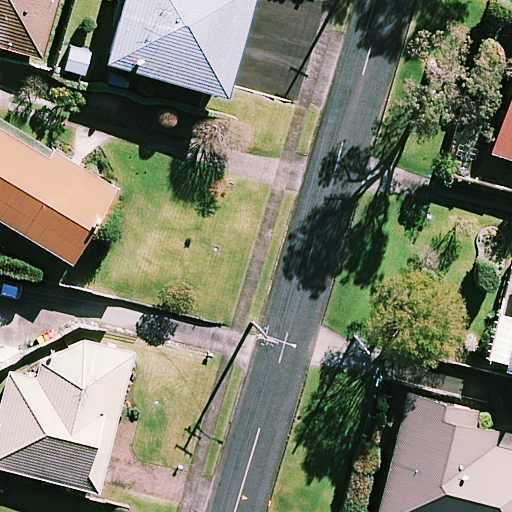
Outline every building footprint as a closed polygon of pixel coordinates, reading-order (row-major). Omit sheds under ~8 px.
[(57,0),(0,0),(0,50),(40,62),(57,0)] [(251,0),(124,0),(106,70),(224,102),(251,0)] [(511,90),(489,158),(511,165),(511,90)] [(0,225),(70,268),(117,192),(55,154),(50,162),(0,131),(0,225)] [(511,321),(511,323),(499,319),(485,371),(511,378),(511,321)] [(132,358),(83,342),(24,375),(11,371),(0,414),(0,472),(97,497),(132,358)] [(474,416),(407,398),(377,511),(511,511),(511,454),(467,443),(474,416)]
